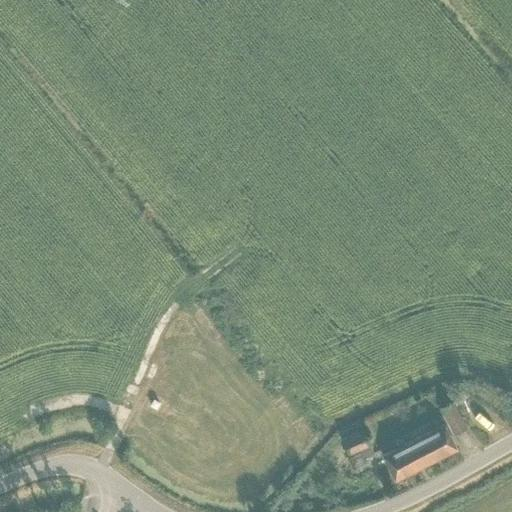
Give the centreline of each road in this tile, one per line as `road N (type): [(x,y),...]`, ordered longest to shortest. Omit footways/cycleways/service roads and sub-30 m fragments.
road 1 (unclassified): [(0,489),(43,471),(87,470),(157,511)]
road 2 (unclassified): [(377,511),(511,442)]
